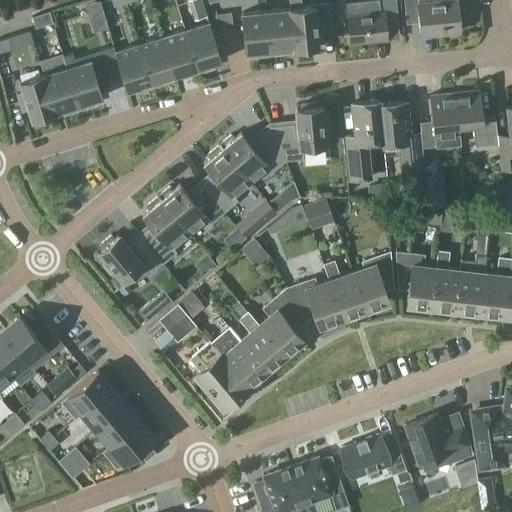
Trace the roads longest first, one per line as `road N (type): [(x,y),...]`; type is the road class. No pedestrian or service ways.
road 1 (residential): [(511,354),(488,354),(202,459)]
road 2 (residential): [(237,87),(473,58),(489,51),(498,31)]
road 3 (residential): [(202,459),(42,253)]
road 4 (residential): [(237,87),(42,253)]
road 5 (residential): [(0,159),(237,87)]
road 6 (residential): [(202,459),(54,511)]
